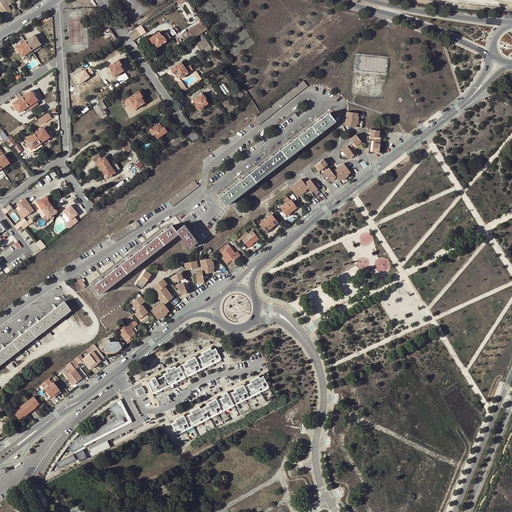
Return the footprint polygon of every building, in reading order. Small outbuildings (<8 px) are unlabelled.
[(7,2),(10,0),(0,0),(0,6),(5,14),(12,10),(7,2)] [(134,40),(147,32),(142,24),(129,33),(134,40)] [(113,41),(117,39),(109,28),(101,33),(105,39),(110,36),(113,41)] [(201,31),(197,34),(199,38),(200,38),(201,39),(202,41),(198,43),(197,44),(200,50),(201,51),(204,49),(206,52),(212,48),(201,31)] [(157,47),(167,40),(163,35),(162,36),(159,32),(149,39),(152,43),(154,42),(157,47)] [(35,35),(26,41),(32,50),(39,45),(41,44),(35,35)] [(32,50),(26,41),(16,48),(22,57),(24,56),(32,50)] [(39,45),(32,50),(33,53),(41,48),(39,45)] [(33,53),(32,50),(24,56),(26,58),(33,53)] [(114,76),(123,70),(120,65),(122,64),(118,60),(109,66),(111,70),(110,71),(114,76)] [(176,73),(178,76),(180,79),(192,70),(189,65),(185,68),(181,62),(171,69),(172,70),(174,73),(174,74),(176,73)] [(75,75),(80,84),(96,75),(91,66),(75,75)] [(126,72),(118,78),(121,83),(130,77),(126,72)] [(179,82),(184,90),(187,88),(182,80),(179,82)] [(258,125),(307,86),(303,80),(253,120),(258,125)] [(22,97),(28,106),(36,101),(38,100),(32,91),(22,97)] [(144,103),(143,100),(141,97),(143,96),(142,95),(140,92),(139,91),(128,98),(132,103),(136,108),(144,103)] [(198,110),(208,104),(205,99),(206,99),(202,93),(193,100),(196,104),(195,105),(198,110)] [(20,112),(28,106),(22,97),(13,103),(19,112),(20,112)] [(36,101),(28,106),(30,109),(38,104),(36,101)] [(94,105),(96,108),(100,114),(103,112),(100,106),(98,103),(94,105)] [(30,109),(28,106),(20,112),(22,114),(30,109)] [(39,119),(42,124),(53,117),(49,112),(39,119)] [(345,119),(357,120),(357,117),(357,113),(346,112),(345,119)] [(281,150),(287,158),(336,121),(330,113),(323,119),(320,118),(319,119),(320,121),(306,132),(303,131),(302,132),(303,134),(291,143),(289,142),(288,143),(289,145),(281,150)] [(356,128),(356,124),(357,120),(345,119),(344,126),(356,128)] [(157,138),(167,131),(164,127),(162,128),(159,123),(150,129),(154,135),(154,134),(157,138)] [(44,127),(35,133),(42,143),(48,138),(50,137),(44,127)] [(370,140),(380,141),(382,130),(371,129),(370,135),(367,135),(367,139),(370,140)] [(9,139),(4,131),(0,133),(5,141),(8,140),(9,139)] [(42,143),(35,133),(25,140),(32,149),(33,149),(35,151),(44,145),(42,143)] [(354,150),(363,144),(356,134),(349,139),(352,142),(341,150),(348,159),(354,155),(355,157),(358,155),(354,150)] [(379,152),(380,141),(370,140),(369,141),(369,142),(368,153),(372,153),(372,151),(379,152)] [(125,150),(127,152),(133,148),(130,143),(128,144),(127,142),(125,144),(128,148),(125,150)] [(133,148),(127,152),(127,153),(128,152),(130,155),(132,154),(137,162),(141,159),(133,148)] [(225,206),(287,158),(281,150),(275,156),(272,155),(271,156),(272,158),(260,166),(258,166),(256,167),(258,169),(243,180),(241,179),(239,180),(240,182),(230,190),(227,190),(226,191),(227,192),(219,198),(225,206)] [(0,156),(0,166),(1,168),(10,163),(4,154),(0,156)] [(98,165),(102,171),(110,165),(104,156),(101,158),(96,162),(95,162),(95,163),(95,164),(95,165),(96,165),(97,165),(98,165)] [(318,172),(325,168),(324,167),(327,165),(323,160),(314,166),(318,172)] [(344,164),(338,168),(344,177),(345,177),(348,175),(350,173),(344,164)] [(110,165),(102,171),(105,175),(104,176),(104,177),(105,178),(106,178),(107,178),(115,173),(110,165)] [(344,177),(338,168),(332,172),(329,168),(326,170),(325,168),(318,172),(319,173),(325,181),(328,179),(330,181),(335,177),(339,181),(342,179),(344,177)] [(296,184),(299,187),(305,183),(302,179),(296,184)] [(310,179),(305,183),(309,188),(312,192),(315,190),(318,188),(320,187),(315,181),(313,182),(310,179)] [(173,207),(199,187),(195,181),(169,201),(173,207)] [(305,183),(299,187),(303,193),(306,190),(309,188),(305,183)] [(290,188),(293,192),(299,187),(296,184),(290,188)] [(299,187),(293,192),(297,197),(300,195),(303,193),(299,187)] [(37,202),(43,210),(51,204),(47,199),(48,198),(48,197),(47,196),(46,196),(37,202)] [(290,201),(287,197),(283,200),(286,204),(281,208),(287,216),(290,212),(297,207),(291,200),(290,201)] [(33,211),(24,198),(17,204),(20,209),(25,216),(33,211)] [(51,204),(43,210),(48,218),(57,212),(57,211),(57,210),(56,209),(55,209),(54,209),(51,204)] [(67,223),(70,228),(79,221),(75,216),(78,214),(71,205),(64,211),(71,220),(67,223)] [(20,209),(17,211),(22,219),(25,216),(20,209)] [(43,210),(39,212),(46,222),(50,220),(48,218),(43,210)] [(28,220),(38,214),(37,211),(26,217),(28,220)] [(272,227),(273,228),(279,223),(273,215),(260,224),(266,231),(272,227)] [(116,242),(141,225),(137,220),(112,236),(116,242)] [(178,233),(176,231),(172,225),(168,229),(167,227),(164,229),(165,231),(147,244),(146,243),(143,245),(145,247),(131,257),(129,256),(127,258),(128,260),(116,268),(115,267),(113,269),(114,270),(102,279),(101,278),(99,280),(100,281),(93,287),(99,295),(113,283),(178,233)] [(185,225),(176,231),(178,233),(190,248),(198,242),(185,225)] [(246,231),(239,236),(241,239),(242,239),(248,247),(253,243),(259,239),(253,230),(248,234),(246,231)] [(35,244),(41,251),(45,247),(40,240),(35,244)] [(220,250),(222,252),(230,246),(228,244),(220,250)] [(225,256),(229,262),(231,260),(232,261),(240,255),(237,251),(235,253),(230,246),(222,252),(225,256)] [(224,265),(229,262),(225,256),(220,260),(224,265)] [(201,260),(202,267),(213,265),(212,261),(212,258),(201,260)] [(197,260),(187,262),(187,266),(188,270),(198,268),(197,260)] [(203,271),(203,274),(214,272),(214,269),(213,265),(202,267),(203,271)] [(142,282),(145,284),(152,274),(146,270),(139,280),(142,282)] [(205,282),(203,274),(203,271),(196,272),(196,275),(195,276),(194,276),(195,284),(205,282)] [(189,289),(183,272),(172,276),(175,282),(178,281),(179,284),(176,285),(181,296),(187,293),(186,290),(189,289)] [(162,302),(151,311),(158,319),(160,318),(166,313),(169,311),(165,305),(174,299),(165,288),(167,286),(163,280),(155,286),(157,289),(159,292),(158,293),(156,294),(159,297),(161,300),(162,302)] [(136,308),(138,310),(143,306),(142,304),(145,302),(141,296),(132,302),(135,306),(136,308)] [(0,363),(71,309),(64,301),(0,350),(0,363)] [(143,306),(138,310),(138,311),(135,313),(139,319),(148,312),(143,306)] [(150,314),(148,312),(139,319),(141,321),(150,314)] [(135,316),(134,313),(128,318),(131,322),(135,326),(138,324),(133,317),(135,316)] [(124,342),(126,345),(133,340),(131,337),(136,333),(132,329),(135,326),(131,322),(128,324),(119,331),(122,336),(123,335),(126,341),(124,342)] [(124,344),(124,343),(121,342),(118,341),(115,341),(112,341),(111,341),(110,340),(109,339),(108,339),(106,340),(106,341),(106,343),(104,344),(101,345),(102,348),(104,349),(106,350),(107,351),(109,351),(111,352),(113,352),(114,351),(116,351),(118,350),(120,349),(122,347),(123,346),(124,344)] [(105,358),(94,344),(89,348),(92,352),(93,351),(100,361),(105,358)] [(182,365),(188,376),(221,359),(215,348),(211,350),(210,348),(201,353),(202,355),(195,358),(195,357),(186,361),(186,363),(182,365)] [(93,351),(92,352),(82,359),(88,367),(89,367),(95,362),(96,363),(97,364),(100,361),(93,351)] [(75,370),(80,367),(78,365),(74,359),(69,363),(72,367),(73,367),(75,370)] [(158,379),(164,388),(185,377),(179,366),(176,368),(175,366),(170,368),(170,367),(165,370),(166,373),(163,374),(163,376),(158,379)] [(82,378),(75,370),(73,367),(72,367),(67,371),(69,374),(66,376),(73,385),(82,378)] [(236,404),(269,387),(263,376),(259,378),(258,376),(249,381),(250,383),(244,386),(243,385),(234,389),(235,391),(231,393),(236,404)] [(51,377),(42,384),(45,388),(54,382),(51,377)] [(147,383),(152,394),(164,388),(158,379),(156,380),(155,377),(150,380),(151,381),(147,383)] [(57,392),(60,390),(54,382),(44,389),(52,399),(58,394),(57,392)] [(141,387),(135,390),(139,397),(145,394),(141,387)] [(171,423),(176,434),(233,405),(227,392),(222,394),(223,397),(217,400),(216,399),(207,403),(207,405),(200,408),(199,406),(190,411),(191,413),(184,417),(183,415),(174,420),(175,421),(171,423)] [(31,405),(37,401),(33,397),(14,411),(17,416),(25,410),(26,411),(29,409),(32,406),(31,405)] [(39,404),(37,401),(31,405),(32,406),(29,409),(30,411),(36,407),(35,406),(39,404)] [(115,419),(71,441),(72,443),(68,445),(72,453),(85,446),(84,444),(125,423),(123,418),(126,417),(120,405),(119,405),(117,401),(109,407),(115,419)] [(25,410),(17,416),(19,418),(24,415),(30,411),(29,409),(26,411),(25,410)] [(107,441),(90,450),(93,456),(110,447),(107,441)] [(83,449),(75,453),(80,462),(87,458),(83,449)] [(73,454),(56,463),(59,469),(76,460),(73,454)]
